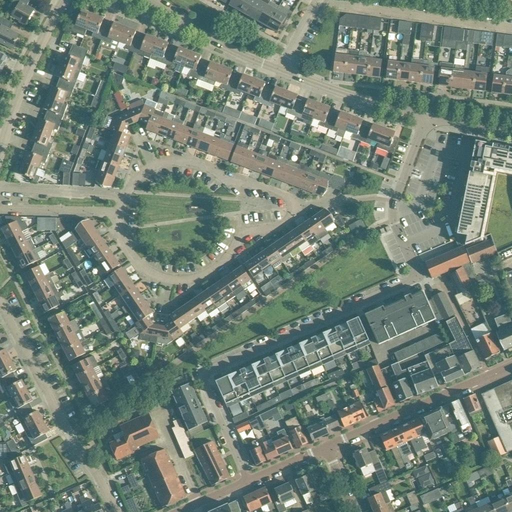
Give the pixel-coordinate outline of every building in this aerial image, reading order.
[(30,0),(29,0),(14,0),(10,8),(15,11),(12,17),(26,24),(34,10),(27,6),(30,0)] [(239,11),(245,0),(231,0),(229,5),(229,6),(230,5),(237,9),(237,8),(239,9),(239,11)] [(248,16),(257,1),(257,0),(245,0),(239,11),(246,14),(246,13),(249,15),(248,16)] [(258,22),(267,6),(269,1),(266,0),(257,0),(257,1),(248,16),(248,17),(249,16),(255,20),(256,19),(258,20),(257,22),(258,22)] [(267,27),(279,7),(269,1),(267,6),(258,22),(258,21),(265,25),(265,24),(268,25),(267,27)] [(279,7),(267,27),(268,27),(274,30),(275,29),(277,31),(276,32),(277,33),(282,24),(283,25),(286,19),(288,20),(293,13),(292,12),(292,13),(280,6),(280,5),(279,7)] [(87,30),(92,15),(81,10),(75,25),(73,24),(70,31),(84,37),(86,30),(87,30)] [(351,28),(353,15),(346,14),(340,19),(339,26),(351,28)] [(101,41),(107,25),(102,23),(103,19),(92,15),(87,30),(93,32),(92,37),(101,41)] [(0,25),(1,26),(0,28),(0,43),(12,49),(19,35),(6,28),(9,23),(13,25),(13,24),(0,17),(0,25)] [(373,31),(375,18),(369,17),(367,30),(373,31)] [(404,35),(405,22),(399,21),(397,34),(404,35)] [(119,42),(125,27),(113,23),(112,27),(107,25),(101,41),(111,44),(112,40),(119,42)] [(425,42),(428,25),(421,24),(419,41),(425,42)] [(434,26),(428,25),(426,42),(432,42),(434,26)] [(134,53),(140,37),(134,35),(136,31),(125,27),(119,42),(126,45),(124,49),(134,53)] [(456,42),(458,29),(452,28),(450,41),(456,42)] [(479,45),(480,32),(474,31),(472,44),(479,45)] [(494,34),(480,32),(479,45),(485,45),(486,39),(493,40),(494,34)] [(509,49),(511,36),(497,34),(495,47),(509,49)] [(150,59),(157,40),(146,35),(145,39),(140,37),(134,53),(150,59)] [(166,65),(172,50),(167,48),(168,44),(157,40),(150,59),(166,65)] [(72,45),(70,50),(86,57),(88,51),(72,45)] [(184,67),(190,52),(179,48),(177,51),(172,50),(166,65),(175,69),(174,71),(182,74),(184,67)] [(345,73),(348,50),(336,49),(333,72),(345,73)] [(80,73),(86,57),(70,50),(68,56),(64,54),(60,65),(80,73)] [(356,75),(359,52),(348,50),(345,73),(356,75)] [(201,56),(190,52),(184,67),(191,70),(188,76),(198,80),(204,64),(198,62),(201,56)] [(367,76),(370,59),(370,55),(367,55),(367,53),(359,52),(356,75),(367,76)] [(381,61),(370,59),(367,76),(379,78),(381,61)] [(420,83),(422,66),(423,60),(412,59),(411,65),(409,82),(420,83)] [(423,60),(422,66),(420,83),(432,85),(434,70),(437,71),(438,62),(423,60)] [(214,86),(216,82),(221,66),(210,62),(209,66),(204,64),(198,80),(214,86)] [(398,80),(400,63),(388,62),(386,79),(398,80)] [(409,82),(411,65),(400,63),(398,80),(409,82)] [(450,87),(453,70),(453,65),(439,63),(439,70),(440,70),(438,86),(450,87)] [(74,89),(80,73),(60,65),(56,76),(60,78),(58,83),(74,89)] [(462,89),(464,72),(465,66),(453,65),(453,70),(450,87),(462,89)] [(232,71),(221,66),(216,82),(222,84),(221,89),(230,92),(236,77),(231,75),(232,71)] [(476,67),(475,73),(473,90),(484,92),(486,77),(488,78),(489,68),(476,67)] [(511,95),(511,71),(510,71),(509,72),(508,72),(507,73),(506,74),(506,75),(506,76),(505,77),(503,94),(511,95)] [(473,90),(475,73),(464,72),(462,89),(473,90)] [(122,84),(124,78),(113,73),(112,75),(118,86),(122,84)] [(248,94),(254,79),(243,75),(241,78),(236,77),(230,92),(240,96),(241,91),(248,94)] [(503,94),(505,77),(493,76),(491,93),(503,94)] [(265,83),(254,79),(248,94),(255,97),(253,101),(263,105),(269,89),(263,87),(265,83)] [(70,98),(74,89),(58,83),(56,88),(52,87),(48,98),(63,104),(66,97),(70,98)] [(281,106),(286,91),(275,87),(274,91),(269,89),(263,105),(272,108),(274,104),(281,106)] [(127,107),(122,97),(119,91),(114,93),(122,111),(127,108),(127,107)] [(295,117),(301,101),(296,99),(297,95),(286,91),(281,106),(287,109),(286,113),(295,117)] [(98,108),(101,100),(94,97),(91,106),(98,108)] [(171,97),(170,98),(169,102),(179,105),(179,104),(181,101),(171,97)] [(60,110),(63,104),(48,98),(43,109),(47,110),(45,115),(61,122),(65,112),(60,110)] [(153,115),(155,109),(157,103),(146,99),(144,105),(129,112),(133,123),(138,120),(148,124),(149,124),(152,115),(153,115)] [(313,119),(319,104),(308,99),(306,103),(301,101),(295,117),(305,121),(307,116),(313,119)] [(181,101),(179,104),(179,105),(189,109),(191,104),(181,101)] [(330,108),(319,104),(313,119),(311,125),(319,128),(319,126),(328,130),(334,114),(328,112),(330,108)] [(209,117),(211,112),(201,108),(200,110),(199,113),(204,115),(209,117)] [(157,134),(162,119),(164,113),(155,109),(153,115),(152,115),(149,124),(148,124),(146,130),(157,134)] [(128,125),(133,123),(129,112),(113,119),(107,117),(103,128),(115,132),(125,135),(124,135),(128,125)] [(172,122),(174,119),(175,116),(165,112),(164,113),(162,119),(157,134),(167,138),(172,122)] [(221,116),(211,112),(209,117),(219,121),(221,116)] [(343,139),(346,131),(352,116),(340,112),(339,116),(334,114),(328,130),(336,133),(335,136),(343,139)] [(58,131),(61,122),(45,115),(43,121),(39,119),(35,130),(51,136),(53,129),(58,131)] [(219,121),(229,125),(231,120),(221,116),(219,121)] [(362,120),(352,116),(346,131),(353,134),(351,138),(360,142),(366,126),(361,124),(362,120)] [(177,141),(183,126),(184,123),(174,119),(172,122),(167,138),(177,141)] [(197,149),(205,127),(195,124),(193,130),(187,145),(197,149)] [(378,144),(384,128),(373,124),(371,128),(366,126),(360,142),(370,145),(371,141),(378,143),(378,144)] [(243,130),(254,134),(255,129),(245,125),(243,130)] [(187,145),(193,130),(183,126),(177,141),(187,145)] [(273,126),(271,131),(279,134),(281,129),(273,126)] [(207,153),(214,135),(215,131),(205,127),(197,149),(207,153)] [(395,133),(384,128),(378,144),(378,143),(376,148),(393,154),(399,138),(394,136),(395,133)] [(78,129),(76,135),(83,138),(84,138),(85,134),(86,131),(78,129)] [(48,143),(51,136),(35,130),(31,141),(35,143),(33,148),(49,154),(53,145),(48,143)] [(130,137),(125,135),(115,132),(111,142),(126,147),(130,137)] [(217,157),(224,139),(225,135),(222,134),(220,137),(214,135),(207,153),(217,157)] [(234,143),(224,139),(217,157),(227,161),(234,143)] [(511,148),(509,148),(475,141),(457,234),(466,236),(465,245),(490,235),(500,264),(511,258),(511,148)] [(122,157),(126,147),(111,142),(107,152),(122,157)] [(241,166),(247,151),(249,146),(238,142),(231,162),(241,166)] [(77,155),(80,147),(74,145),(71,153),(77,155)] [(45,164),(49,154),(33,148),(31,153),(27,152),(23,163),(39,169),(41,162),(45,164)] [(118,167),(122,157),(107,152),(102,150),(98,160),(99,160),(103,162),(118,167)] [(251,170),(257,155),(247,151),(241,166),(251,170)] [(349,151),(345,160),(352,163),(356,153),(349,151)] [(267,159),(266,158),(267,157),(267,156),(267,155),(266,155),(266,154),(265,153),(265,152),(264,152),(263,152),(262,152),(261,152),(260,152),(259,153),(258,154),(258,155),(257,155),(251,170),(262,174),(267,159)] [(316,152),(314,157),(319,159),(318,162),(323,164),(326,156),(316,152)] [(272,178),(279,157),(269,154),(267,159),(262,174),(272,178)] [(282,181),(289,161),(279,157),(272,178),(282,181)] [(115,178),(118,167),(103,162),(99,160),(95,170),(99,172),(115,178)] [(68,161),(63,173),(70,173),(73,164),(70,162),(68,161)] [(292,185),(300,165),(289,161),(282,181),(292,185)] [(36,176),(39,169),(23,163),(19,174),(33,179),(32,182),(37,184),(40,177),(36,176)] [(372,163),(370,168),(376,171),(379,165),(372,163)] [(302,189),(310,169),(300,165),(292,185),(302,189)] [(312,193),(320,173),(310,169),(302,189),(312,193)] [(111,188),(115,178),(99,172),(95,182),(101,187),(102,186),(104,187),(103,188),(111,188)] [(333,175),(332,177),(320,173),(312,193),(322,197),(327,191),(326,191),(327,189),(328,186),(341,191),(344,188),(344,179),(333,175)] [(325,209),(316,216),(325,229),(334,223),(341,228),(344,226),(342,217),(338,214),(333,218),(332,216),(331,216),(330,214),(331,214),(325,209)] [(328,234),(325,229),(316,216),(307,222),(319,240),(328,234)] [(28,229),(24,222),(22,223),(19,217),(13,217),(15,222),(2,229),(6,237),(7,236),(8,239),(22,232),(28,229)] [(72,236),(62,243),(66,249),(81,238),(95,229),(88,220),(81,222),(82,223),(80,224),(79,223),(75,229),(70,233),(72,236)] [(319,240),(307,222),(298,228),(310,246),(319,240)] [(365,228),(361,222),(351,229),(355,235),(365,228)] [(310,246),(298,228),(289,234),(301,252),(310,246)] [(88,247),(101,238),(95,229),(81,238),(88,247)] [(12,249),(27,242),(22,232),(8,239),(7,240),(12,249)] [(301,252),(289,234),(280,240),(292,257),(291,257),(292,258),(301,252)] [(107,247),(101,238),(88,247),(94,256),(107,247)] [(17,259),(36,249),(31,239),(27,242),(12,249),(17,259)] [(292,257),(280,240),(271,246),(283,263),(291,257),(292,257)] [(497,254),(491,240),(467,250),(472,264),(497,254)] [(283,263),(271,246),(262,252),(272,267),(274,269),(283,263)] [(41,259),(37,253),(42,251),(40,247),(36,249),(17,259),(22,269),(41,259)] [(100,265),(113,256),(107,247),(94,256),(91,258),(91,259),(91,260),(91,261),(91,263),(92,264),(93,265),(94,266),(95,266),(97,267),(100,265)] [(425,263),(431,278),(469,262),(463,247),(425,263)] [(272,267),(262,252),(253,258),(263,272),(263,271),(265,273),(266,274),(269,274),(271,273),(272,272),(273,270),(273,268),(272,267)] [(81,265),(75,256),(71,258),(77,268),(81,265)] [(119,265),(113,256),(100,265),(106,274),(119,265)] [(263,272),(253,258),(244,265),(253,278),(254,278),(255,280),(257,281),(258,281),(260,281),(261,280),(263,279),(263,277),(263,275),(263,273),(262,272),(263,272)] [(302,272),(311,266),(308,262),(299,268),(302,272)] [(472,288),(470,280),(474,278),(469,262),(450,275),(449,276),(458,294),(466,291),(472,288)] [(25,274),(30,284),(44,277),(39,266),(25,274)] [(241,267),(232,273),(244,290),(253,284),(241,267)] [(108,277),(114,286),(128,277),(121,268),(108,277)] [(293,278),(302,272),(299,268),(290,274),(291,275),(293,278)] [(54,284),(51,278),(55,276),(53,272),(44,277),(30,284),(35,294),(54,284)] [(244,290),(232,273),(223,279),(235,296),(244,290)] [(92,284),(87,274),(82,277),(88,286),(92,284)] [(120,295),(134,286),(128,277),(114,286),(120,295)] [(235,296),(223,279),(214,285),(226,302),(235,296)] [(40,303),(59,293),(54,284),(35,294),(40,303)] [(226,302),(214,285),(205,291),(217,308),(226,302)] [(140,295),(134,286),(120,295),(127,304),(140,295)] [(266,297),(275,291),(273,286),(263,293),(266,297)] [(435,322),(442,319),(432,299),(427,301),(422,290),(378,310),(377,309),(365,315),(370,327),(371,326),(379,345),(387,341),(386,338),(391,336),(392,338),(394,338),(393,335),(398,333),(399,335),(415,329),(413,326),(419,324),(420,326),(421,326),(420,323),(426,321),(427,323),(434,320),(435,322)] [(217,308),(205,291),(196,298),(206,311),(208,315),(217,308)] [(65,306),(61,298),(64,296),(62,292),(59,293),(40,303),(45,313),(59,306),(60,308),(65,306)] [(432,299),(442,319),(443,320),(454,315),(443,292),(432,298),(432,299)] [(146,304),(140,295),(127,304),(124,306),(124,307),(123,308),(126,314),(128,313),(129,315),(146,304)] [(90,306),(93,311),(97,308),(94,304),(90,296),(84,299),(89,307),(90,306)] [(206,311),(196,298),(188,304),(197,317),(206,311)] [(152,313),(146,304),(129,315),(135,324),(147,316),(148,317),(152,313)] [(197,317),(188,304),(179,310),(188,323),(197,317)] [(103,318),(97,308),(93,311),(98,321),(103,318)] [(188,323),(179,310),(169,316),(173,321),(182,334),(191,328),(188,323)] [(48,320),(54,331),(69,323),(64,312),(48,320)] [(511,324),(508,314),(495,319),(499,331),(496,333),(504,351),(511,346),(511,324)] [(153,325),(148,317),(147,316),(135,324),(134,325),(140,334),(139,340),(156,343),(159,326),(153,325)] [(455,341),(448,344),(450,347),(451,350),(464,375),(481,368),(456,317),(446,322),(455,341)] [(103,318),(98,321),(104,331),(109,328),(103,318)] [(358,349),(370,344),(358,318),(347,323),(358,349)] [(59,341),(79,330),(74,320),(69,323),(54,331),(59,341)] [(182,334),(173,321),(164,327),(159,326),(156,343),(167,345),(174,340),(182,334)] [(347,323),(341,325),(334,328),(346,355),(358,349),(347,323)] [(485,360),(499,353),(485,323),(471,330),(485,360)] [(346,355),(334,328),(322,334),(334,360),(346,355)] [(64,351),(85,341),(79,330),(59,341),(64,351)] [(322,334),(317,336),(310,339),(322,365),(334,360),(322,334)] [(85,354),(82,348),(90,343),(88,339),(85,341),(64,351),(70,362),(85,354)] [(322,365),(310,339),(299,344),(310,371),(322,365)] [(299,344),(293,347),(287,350),(299,376),(310,371),(299,344)] [(446,383),(464,375),(451,350),(450,347),(444,350),(443,348),(437,350),(424,356),(427,361),(431,369),(434,375),(440,372),(446,383)] [(2,351),(0,348),(0,365),(11,360),(5,349),(2,351)] [(299,376),(287,350),(275,355),(287,381),(299,376)] [(275,355),(270,357),(263,360),(275,387),(287,381),(275,355)] [(99,366),(93,356),(72,367),(78,377),(93,369),(99,366)] [(16,370),(11,360),(0,365),(0,384),(0,385),(15,377),(13,372),(16,370)] [(275,387),(263,360),(251,365),(263,392),(275,387)] [(359,361),(351,365),(353,370),(362,367),(360,362),(359,361)] [(438,387),(434,375),(431,369),(427,361),(407,369),(413,383),(417,395),(438,387)] [(401,371),(398,363),(391,365),(397,382),(392,384),(393,384),(397,395),(396,396),(398,400),(399,400),(400,402),(412,397),(407,385),(401,371)] [(251,365),(246,368),(239,371),(251,397),(263,392),(251,365)] [(373,400),(378,412),(395,405),(378,365),(366,370),(376,393),(377,393),(379,398),(373,400)] [(83,387),(98,379),(93,369),(78,377),(83,387)] [(407,385),(413,383),(407,369),(401,371),(407,385)] [(251,397),(239,371),(227,376),(239,402),(251,397)] [(227,376),(222,378),(215,381),(227,408),(239,402),(227,376)] [(18,382),(15,377),(0,385),(5,394),(9,392),(13,398),(27,391),(21,380),(18,382)] [(88,397),(103,390),(109,387),(104,377),(98,379),(83,387),(88,397)] [(511,380),(481,394),(499,437),(506,453),(511,450),(511,380)] [(171,392),(188,431),(207,422),(190,383),(171,392)] [(109,400),(103,390),(88,397),(94,408),(109,400)] [(32,401),(27,391),(13,398),(16,405),(12,407),(17,416),(31,408),(29,403),(32,401)] [(328,399),(326,393),(316,398),(318,404),(328,399)] [(475,394),(463,399),(470,417),(482,412),(475,394)] [(459,401),(450,405),(461,430),(452,434),(449,435),(450,436),(443,439),(445,444),(446,446),(453,443),(453,444),(473,435),(468,420),(459,401)] [(292,402),(285,405),(287,411),(294,408),(292,402)] [(359,402),(348,407),(355,423),(366,418),(359,402)] [(461,430),(450,405),(449,405),(421,417),(430,439),(450,430),(452,434),(461,430)] [(355,423),(348,407),(337,412),(344,428),(355,423)] [(34,413),(31,408),(17,416),(25,431),(43,422),(38,411),(34,413)] [(269,411),(259,416),(262,422),(272,417),(269,411)] [(160,437),(149,413),(120,426),(124,437),(110,443),(117,460),(138,450),(137,448),(160,437)] [(234,424),(246,418),(244,413),(232,419),(234,424)] [(312,441),(330,433),(329,430),(340,425),(335,415),(324,419),(324,417),(317,420),(319,424),(307,429),(312,441)] [(259,416),(249,421),(252,429),(257,426),(260,432),(266,429),(262,422),(259,416)] [(285,422),(297,447),(307,443),(296,417),(285,422)] [(419,418),(409,423),(424,455),(428,453),(426,447),(421,434),(425,432),(419,418)] [(194,455),(179,419),(173,422),(175,428),(172,429),(185,459),(194,455)] [(49,432),(43,422),(25,431),(33,447),(48,439),(45,434),(49,432)] [(247,422),(236,427),(239,434),(251,428),(247,422)] [(424,455),(409,423),(399,427),(406,441),(410,439),(418,458),(424,455)] [(201,425),(189,431),(191,436),(204,431),(201,425)] [(406,441),(399,427),(390,431),(405,467),(407,470),(412,468),(407,456),(407,454),(411,452),(406,441)] [(405,467),(390,431),(380,436),(386,450),(391,448),(396,460),(400,469),(405,467)] [(254,449),(249,452),(256,466),(266,461),(255,438),(254,435),(245,439),(247,444),(251,442),(254,449)] [(293,449),(287,437),(281,440),(279,435),(271,439),(271,440),(272,443),(273,446),(278,456),(293,449)] [(499,437),(493,439),(500,455),(506,453),(499,437)] [(278,456),(273,446),(272,443),(271,440),(260,444),(267,460),(278,456)] [(230,477),(212,441),(194,450),(202,466),(212,486),(230,477)] [(141,460),(158,496),(162,508),(186,497),(172,466),(174,465),(173,462),(171,463),(165,449),(154,454),(141,460)] [(375,472),(381,484),(388,481),(375,453),(368,456),(365,449),(353,454),(360,468),(364,477),(375,472)] [(139,456),(141,460),(154,454),(152,450),(139,456)] [(464,450),(452,454),(457,465),(468,460),(464,450)] [(25,456),(4,464),(9,475),(10,474),(29,466),(25,456)] [(33,476),(29,466),(10,474),(14,484),(33,476)] [(427,468),(414,473),(417,480),(430,474),(427,468)] [(467,483),(479,478),(477,472),(464,477),(467,483)] [(303,496),(307,505),(313,502),(320,499),(309,474),(296,480),(303,496)] [(38,486),(33,476),(14,484),(18,494),(38,486)] [(511,482),(510,479),(509,476),(504,479),(506,482),(511,494),(503,497),(510,511),(510,510),(511,509),(511,482)] [(388,481),(369,489),(372,497),(385,491),(386,491),(392,489),(388,481)] [(275,490),(281,504),(282,504),(284,509),(296,503),(297,504),(295,498),(288,483),(275,490)] [(42,496),(38,486),(18,494),(17,495),(23,508),(30,504),(29,502),(42,496)] [(265,488),(254,493),(261,507),(267,504),(270,511),(275,509),(265,488)] [(390,502),(386,491),(385,491),(372,497),(367,499),(372,510),(390,502)] [(413,492),(407,495),(408,499),(411,506),(416,503),(419,502),(415,492),(413,492)] [(250,511),(261,507),(254,493),(243,498),(249,511),(250,511)] [(426,494),(420,497),(424,504),(424,505),(430,503),(426,494)] [(509,511),(510,511),(503,497),(491,503),(494,511),(509,511)] [(211,511),(240,511),(237,500),(228,505),(228,504),(211,511)] [(90,511),(88,506),(86,502),(81,504),(82,506),(77,508),(79,511),(90,511)] [(394,511),(390,502),(372,510),(373,511),(394,511)] [(419,509),(416,503),(411,506),(410,506),(412,511),(419,509)] [(494,511),(491,503),(478,509),(479,511),(494,511)]
